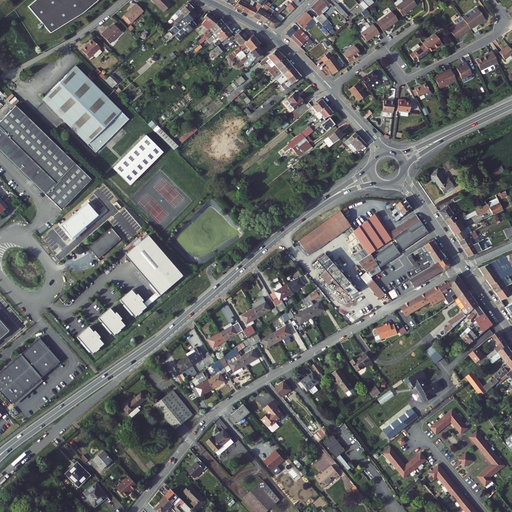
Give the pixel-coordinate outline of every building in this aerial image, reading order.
[(45,0),(34,0),(27,6),(50,33),(65,23),(45,0)] [(68,0),(45,0),(65,23),(80,14),(68,0)] [(91,0),(68,0),(80,14),(81,13),(94,3),(91,0)] [(171,4),(166,0),(151,0),(154,0),(157,2),(155,4),(163,12),(171,4)] [(247,14),(252,6),(240,0),(239,0),(234,7),(247,14)] [(326,5),(321,0),(319,0),(311,8),(318,16),(321,12),(320,11),(326,5)] [(399,0),(394,4),(396,7),(403,17),(407,15),(406,13),(416,5),(412,0),(405,0),(402,3),(399,0)] [(364,11),(368,8),(361,1),(358,4),(364,11)] [(178,18),(172,24),(173,26),(189,11),(193,8),(188,3),(187,4),(186,2),(174,14),(178,18)] [(258,20),(269,7),(264,3),(261,6),(252,16),(258,20)] [(130,23),(143,11),(135,4),(122,16),(130,23)] [(259,4),(254,8),(252,6),(247,14),(252,16),(261,6),(259,4)] [(290,4),(287,6),(292,12),(295,9),(290,4)] [(343,11),(337,4),(334,7),(340,13),(343,11)] [(277,12),(275,11),(263,23),(268,26),(278,14),(284,9),(285,8),(284,6),(277,12)] [(263,23),(275,11),(269,7),(258,20),(263,23)] [(173,26),(172,26),(176,31),(189,20),(188,18),(191,15),(192,17),(196,13),(195,11),(196,11),(193,8),(189,11),(173,26)] [(476,9),(462,19),(464,20),(470,30),(471,30),(485,20),(476,9)] [(400,20),(394,11),(376,23),(383,32),(400,20)] [(315,23),(306,13),(296,22),(303,30),(304,29),(306,31),(315,23)] [(207,14),(203,18),(205,19),(201,24),(204,26),(198,33),(200,35),(207,29),(208,29),(213,25),(212,24),(215,20),(207,14)] [(281,21),(285,18),(278,14),(268,26),(272,29),(274,29),(281,21)] [(224,24),(220,19),(213,25),(208,29),(202,34),(204,36),(198,41),(200,44),(208,37),(224,24)] [(322,27),(315,19),(314,20),(316,23),(316,24),(320,29),(322,27)] [(196,25),(191,20),(175,35),(180,40),(196,25)] [(470,30),(464,20),(448,31),(455,40),(470,30)] [(215,39),(227,28),(224,24),(208,37),(209,40),(210,39),(212,42),(215,39)] [(380,34),(373,25),(370,27),(368,24),(361,29),(363,32),(361,34),(367,42),(375,36),(376,37),(380,34)] [(109,31),(108,30),(102,36),(110,45),(122,33),(114,25),(109,31)] [(216,46),(231,33),(227,28),(215,39),(216,41),(214,43),(216,46)] [(296,32),(295,32),(290,37),(299,47),(303,44),(304,44),(310,39),(300,28),(296,32)] [(249,39),(241,30),(234,37),(241,45),(249,39)] [(247,47),(250,51),(257,46),(260,43),(253,35),(249,39),(241,45),(221,62),(224,66),(231,61),(230,59),(235,55),(244,47),(245,48),(246,48),(247,47)] [(435,35),(423,44),(429,53),(438,46),(439,47),(442,44),(435,35)] [(306,47),(313,41),(310,39),(304,44),(306,47)] [(86,49),(85,48),(82,51),(91,60),(101,49),(93,41),(86,49)] [(429,53),(423,44),(419,47),(417,44),(410,49),(413,53),(409,55),(414,61),(417,59),(419,61),(430,53),(429,53)] [(511,53),(511,50),(508,45),(499,52),(508,62),(511,58),(511,56),(511,55),(511,53)] [(212,50),(211,50),(208,53),(213,60),(222,52),(217,46),(212,50)] [(261,52),(262,51),(257,46),(250,51),(240,60),(234,65),(237,68),(243,63),(245,66),(247,66),(249,64),(249,62),(251,63),(253,61),(254,59),(257,63),(265,56),(261,52)] [(362,56),(355,46),(343,54),(350,63),(356,58),(357,59),(362,56)] [(284,57),(276,49),(259,64),(261,66),(270,59),(275,64),(284,57)] [(484,55),(485,56),(476,61),(480,70),(493,64),(493,66),(498,63),(492,51),(484,55)] [(341,69),(332,57),(331,57),(328,53),(320,58),(324,63),(324,62),(333,75),(341,69)] [(234,65),(240,60),(235,55),(230,59),(231,61),(234,65)] [(288,62),(284,57),(275,64),(268,70),(272,75),(288,62)] [(283,74),(292,66),(288,62),(272,75),(276,80),(283,74)] [(461,64),(462,66),(455,69),(460,79),(471,74),(465,62),(461,64)] [(129,119),(75,66),(57,84),(42,99),(66,123),(74,131),(86,143),(96,153),(104,144),(109,139),(118,130),(121,127),(129,119)] [(280,85),(296,71),(292,66),(283,74),(284,76),(278,82),(280,85)] [(456,81),(450,69),(433,77),(439,89),(456,81)] [(97,70),(95,72),(103,81),(106,78),(97,70)] [(301,77),(296,71),(280,85),(285,90),(301,77)] [(363,77),(360,79),(366,88),(368,87),(370,89),(375,85),(377,86),(379,84),(379,82),(372,72),(364,78),(363,77)] [(118,82),(111,75),(105,81),(112,88),(118,82)] [(245,81),(241,76),(235,81),(239,86),(245,81)] [(419,87),(418,86),(414,88),(418,97),(429,92),(426,87),(427,87),(425,83),(419,87)] [(365,96),(356,84),(347,90),(357,101),(365,96)] [(299,96),(298,97),(295,93),(284,102),(292,112),(294,110),(297,113),(299,111),(306,105),(303,102),(304,101),(299,96)] [(322,99),(311,107),(316,113),(326,105),(322,99)] [(390,99),(390,101),(384,100),(382,112),(393,113),(394,100),(390,99)] [(403,102),(403,100),(398,100),(397,111),(410,113),(411,103),(403,102)] [(91,179),(15,105),(0,121),(0,150),(61,210),(91,179)] [(299,111),(297,113),(300,116),(309,109),(306,105),(299,111)] [(324,119),(332,112),(326,105),(316,113),(319,117),(321,116),(324,119)] [(334,125),(329,118),(321,125),(326,131),(334,125)] [(195,126),(179,139),(182,143),(198,129),(195,126)] [(312,132),(309,128),(288,145),(291,149),(304,138),(312,132)] [(344,136),(338,129),(323,140),(329,147),(344,136)] [(358,135),(355,132),(344,142),(347,145),(351,141),(358,135)] [(162,152),(146,135),(145,136),(123,157),(122,159),(113,167),(129,184),(162,152)] [(352,157),(367,145),(358,135),(351,141),(357,149),(355,151),(350,155),(352,157)] [(312,148),(304,138),(291,149),(285,153),(289,159),(295,154),(298,158),(312,148)] [(357,149),(351,141),(347,145),(348,146),(349,145),(355,151),(357,149)] [(312,148),(298,158),(299,159),(313,148),(312,148)] [(456,168),(452,161),(445,165),(448,171),(456,168)] [(436,173),(435,172),(431,175),(444,193),(445,192),(453,187),(454,187),(455,186),(450,179),(449,180),(449,181),(446,183),(437,172),(436,173)] [(497,195),(500,200),(509,195),(507,191),(503,193),(502,192),(497,195)] [(485,201),(487,204),(467,215),(449,225),(456,233),(465,229),(467,228),(463,222),(478,215),(479,216),(491,209),(494,214),(504,209),(500,200),(497,195),(485,201)] [(400,210),(409,203),(406,199),(397,206),(399,208),(393,212),(391,209),(389,210),(393,215),(395,214),(400,210)] [(61,226),(73,239),(99,216),(88,203),(61,226)] [(398,221),(413,209),(409,203),(400,210),(402,213),(397,216),(395,214),(393,215),(398,221)] [(439,211),(445,219),(455,215),(448,205),(439,211)] [(353,226),(342,211),(301,241),(313,255),(353,226)] [(461,216),(457,218),(455,215),(445,219),(447,222),(449,225),(467,215),(465,212),(460,214),(461,216)] [(429,232),(421,220),(372,254),(380,265),(383,269),(394,262),(403,256),(405,255),(402,250),(427,233),(429,232)] [(95,254),(99,259),(121,239),(112,228),(89,247),(93,252),(94,250),(97,253),(95,254)] [(458,237),(467,233),(465,229),(456,233),(458,237)] [(469,236),(467,233),(458,237),(460,241),(469,236)] [(149,235),(126,255),(162,296),(184,276),(149,235)] [(472,240),(470,236),(469,236),(460,241),(462,245),(472,240)] [(481,239),(477,241),(476,238),(472,240),(462,245),(465,249),(482,240),(481,239)] [(487,243),(485,239),(482,240),(465,249),(469,257),(479,252),(477,248),(487,243)] [(438,245),(435,240),(419,251),(422,256),(438,245)] [(438,245),(422,256),(426,261),(442,250),(438,245)] [(418,263),(414,265),(416,267),(413,270),(416,275),(447,258),(443,252),(442,250),(426,261),(422,263),(418,263)] [(360,291),(328,254),(320,261),(329,271),(337,281),(351,297),(360,291)] [(372,254),(371,255),(360,262),(368,272),(369,273),(380,265),(372,254)] [(511,254),(480,268),(491,284),(501,278),(511,273),(511,254)] [(451,266),(452,264),(447,258),(416,275),(410,279),(414,286),(415,287),(451,266)] [(383,269),(380,265),(369,273),(372,277),(383,269)] [(337,281),(329,271),(323,276),(332,286),(337,281)] [(371,284),(376,281),(372,277),(369,273),(368,272),(364,276),(371,284)] [(471,291),(459,274),(402,307),(408,316),(431,302),(434,307),(447,299),(450,304),(457,300),(454,296),(457,294),(460,298),(471,291)] [(504,282),(501,278),(491,284),(493,288),(504,282)] [(305,289),(299,279),(287,286),(292,294),(301,289),(305,295),(314,290),(310,283),(306,285),(307,288),(305,289)] [(388,295),(386,293),(380,285),(376,281),(371,284),(383,299),(388,295)] [(504,282),(493,288),(496,292),(506,286),(504,282)] [(278,298),(279,301),(282,300),(292,294),(287,286),(275,293),(278,298)] [(506,286),(496,292),(501,300),(511,294),(506,286)] [(133,290),(121,301),(136,318),(139,315),(140,316),(144,312),(143,312),(148,308),(143,302),(145,301),(139,294),(138,296),(133,290)] [(473,310),(480,304),(471,291),(460,298),(468,309),(450,322),(452,325),(446,329),(448,334),(471,311),(473,310)] [(319,297),(316,293),(309,297),(312,301),(319,297)] [(284,310),(286,309),(282,300),(279,301),(278,298),(272,301),(276,307),(280,304),(284,310)] [(263,299),(251,305),(254,310),(266,303),(263,299)] [(270,311),(266,303),(254,310),(259,318),(270,311)] [(319,303),(307,310),(312,318),(324,311),(319,303)] [(477,320),(486,313),(480,304),(473,310),(475,311),(473,313),(469,318),(474,323),(477,320)] [(112,309),(100,319),(115,336),(118,334),(122,331),(122,330),(127,326),(122,321),(124,319),(118,313),(116,314),(112,309)] [(245,325),(246,328),(242,331),(246,339),(254,333),(251,326),(254,324),(253,321),(259,318),(254,310),(242,317),(246,325),(245,325)] [(312,318),(307,310),(295,317),(300,325),(312,318)] [(477,327),(489,317),(486,313),(477,320),(474,323),(477,327)] [(0,339),(12,329),(0,315),(0,339)] [(485,332),(495,324),(489,317),(477,327),(481,331),(483,330),(485,332)] [(387,338),(399,334),(396,324),(392,325),(391,322),(386,324),(386,326),(384,327),(377,329),(379,334),(376,335),(378,342),(382,341),(382,339),(387,337),(387,338)] [(224,328),(225,331),(221,333),(225,341),(237,334),(231,324),(224,328)] [(473,330),(470,326),(466,331),(474,342),(479,338),(473,330)] [(274,334),(279,342),(283,340),(285,344),(291,341),(288,337),(291,335),(286,327),(274,334)] [(90,328),(79,338),(94,355),(97,353),(101,349),(105,345),(101,339),(102,338),(97,332),(95,333),(90,328)] [(474,342),(466,331),(461,335),(469,346),(474,342)] [(503,349),(509,344),(499,331),(493,336),(498,342),(503,349)] [(225,341),(221,333),(208,340),(212,348),(225,341)] [(279,342),(274,334),(262,340),(267,349),(279,342)] [(253,337),(249,340),(245,342),(245,341),(235,348),(236,349),(238,352),(247,346),(249,348),(252,346),(256,344),(253,337)] [(63,362),(43,338),(0,375),(0,385),(15,403),(63,362)] [(488,356),(490,359),(495,355),(503,349),(498,342),(496,343),(498,346),(495,348),(496,350),(488,356)] [(511,349),(511,348),(509,344),(503,349),(495,355),(499,359),(502,356),(511,349)] [(428,351),(432,356),(439,351),(435,346),(428,351)] [(198,347),(186,353),(188,357),(192,365),(204,359),(207,365),(214,362),(211,356),(210,354),(204,357),(198,347)] [(479,347),(471,354),(476,361),(477,362),(486,356),(479,347)] [(223,358),(224,359),(220,361),(224,368),(228,366),(226,362),(239,354),(238,352),(236,349),(223,358)] [(503,378),(511,370),(511,349),(502,356),(509,364),(495,375),(496,376),(485,386),(489,391),(503,378)] [(258,359),(253,351),(241,358),(246,366),(258,359)] [(360,359),(359,356),(353,360),(360,370),(373,361),(367,354),(360,359)] [(246,366),(241,358),(240,355),(231,360),(232,363),(229,365),(236,376),(243,371),(241,368),(246,366)] [(477,362),(476,361),(459,375),(463,380),(468,376),(474,371),(480,367),(487,362),(489,360),(490,359),(488,356),(487,355),(486,356),(477,362)] [(192,365),(188,357),(175,364),(180,372),(192,365)] [(221,375),(226,372),(224,368),(220,361),(216,364),(211,366),(215,372),(211,374),(213,377),(208,380),(213,389),(225,382),(221,375)] [(320,363),(319,361),(314,365),(320,374),(324,370),(319,363),(320,363)] [(489,364),(487,362),(480,367),(482,370),(489,364)] [(354,386),(341,368),(335,373),(348,390),(354,386)] [(511,370),(503,378),(505,380),(509,376),(510,376),(511,374),(511,370)] [(213,389),(208,380),(203,371),(195,377),(200,385),(196,387),(200,396),(213,389)] [(322,380),(315,371),(312,373),(319,383),(322,380)] [(416,376),(410,380),(412,383),(414,384),(414,387),(417,388),(420,393),(424,399),(423,400),(425,403),(427,403),(433,400),(433,398),(432,397),(445,389),(440,381),(430,388),(428,387),(427,385),(429,384),(428,383),(430,381),(427,377),(428,376),(425,371),(420,374),(418,373),(417,374),(416,376)] [(489,391),(485,386),(474,371),(468,376),(470,379),(483,396),(489,391)] [(319,383),(312,373),(300,382),(304,387),(307,385),(310,390),(311,388),(315,393),(320,389),(316,384),(319,383)] [(293,389),(286,380),(278,387),(285,395),(293,389)] [(383,392),(378,385),(370,391),(376,398),(383,392)] [(132,399),(130,397),(124,403),(130,410),(130,409),(134,414),(142,406),(139,403),(147,395),(142,390),(132,399)] [(176,390),(160,405),(180,427),(196,412),(176,390)] [(279,406),(277,408),(273,402),(268,406),(273,412),(270,415),(269,414),(264,418),(275,430),(276,431),(282,426),(278,421),(285,415),(285,414),(286,414),(279,406)] [(240,410),(246,417),(252,412),(246,405),(240,410)] [(414,406),(385,429),(392,438),(421,415),(414,406)] [(452,412),(451,411),(432,426),(438,434),(453,421),(463,433),(471,427),(459,413),(458,414),(455,409),(452,412)] [(246,417),(240,410),(234,415),(239,421),(240,422),(246,417)] [(328,431),(325,427),(315,435),(318,438),(328,431)] [(479,429),(472,436),(494,462),(480,475),(489,485),(496,479),(493,476),(504,467),(503,466),(506,463),(503,459),(504,459),(479,429)] [(216,438),(215,437),(209,442),(217,452),(221,448),(223,451),(235,441),(232,438),(233,438),(226,430),(216,438)] [(320,440),(329,433),(328,431),(318,438),(320,440)] [(335,435),(327,441),(339,457),(343,454),(347,450),(335,435)] [(115,457),(105,447),(96,456),(106,466),(115,457)] [(408,464),(393,447),(386,453),(404,474),(405,474),(407,476),(412,473),(412,474),(425,463),(424,462),(428,459),(426,456),(427,455),(424,452),(408,464)] [(273,457),(266,463),(273,471),(286,460),(277,451),(272,456),(273,457)] [(476,459),(469,451),(461,458),(462,460),(464,462),(467,466),(476,459)] [(343,454),(339,457),(349,470),(353,467),(343,454)] [(197,461),(198,462),(190,471),(197,478),(208,466),(200,457),(197,461)] [(91,471),(79,459),(67,470),(80,483),(91,471)] [(433,470),(431,472),(437,479),(440,476),(469,511),(482,511),(441,463),(436,468),(433,470)] [(323,474),(321,472),(316,476),(324,487),(336,479),(337,480),(342,477),(334,466),(323,474)] [(138,480),(130,471),(117,482),(125,491),(129,487),(128,486),(130,484),(132,486),(138,480)] [(110,491),(97,477),(87,486),(99,501),(110,491)] [(255,489),(272,508),(277,503),(260,484),(255,489)] [(208,502),(192,485),(186,491),(190,495),(192,493),(198,499),(196,501),(193,504),(200,510),(208,502)] [(267,511),(272,508),(255,489),(245,498),(257,511),(267,511)] [(188,504),(174,490),(167,496),(174,504),(178,500),(185,507),(188,504)] [(161,502),(163,503),(157,509),(159,511),(167,511),(175,504),(174,504),(167,496),(161,502)] [(313,502),(318,509),(327,503),(321,496),(313,502)]
